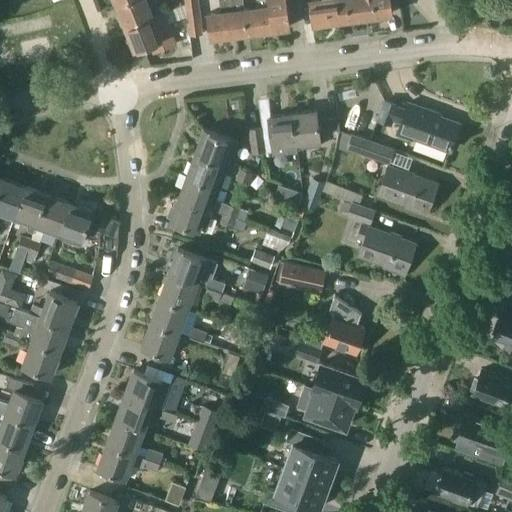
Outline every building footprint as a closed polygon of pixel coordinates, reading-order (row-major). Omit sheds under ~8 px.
[(126,25),(153,15),(147,0),(124,0),(118,2),(122,15),(120,15),(123,24),(125,23),(126,25)] [(196,0),(186,1),(187,12),(200,10),(198,0),(196,0)] [(232,0),(219,0),(221,11),(208,13),(211,37),(237,33),(234,9),(232,0)] [(232,0),(234,9),(237,33),(263,30),(260,6),(244,8),(243,0),(232,0)] [(258,0),(260,6),(263,30),(290,26),(286,2),(285,0),(258,0)] [(337,0),(310,0),(314,23),(340,20),(337,0)] [(337,0),(340,20),(366,16),(363,0),(337,0)] [(363,0),(366,16),(392,13),(390,0),(363,0)] [(200,10),(187,12),(190,35),(203,33),(200,10)] [(135,49),(149,43),(152,53),(176,44),(169,22),(164,11),(153,15),(126,25),(131,37),(129,38),(132,46),(134,46),(135,49)] [(384,100),(378,119),(391,123),(393,118),(401,121),(397,132),(415,138),(415,137),(451,149),(452,144),(454,145),(456,141),(454,140),(460,122),(424,110),(425,107),(408,101),(405,109),(397,106),(397,104),(384,100)] [(293,112),(297,148),(321,145),(317,109),(293,112)] [(274,151),(297,148),(293,112),(269,115),(274,151)] [(204,127),(196,152),(224,162),(229,164),(238,139),(204,127)] [(249,129),(252,152),(266,150),(263,127),(249,129)] [(358,153),(359,151),(363,138),(364,137),(352,133),(346,148),(358,153)] [(363,138),(359,151),(389,162),(393,149),(363,138)] [(188,174),(221,186),(226,172),(221,170),(224,162),(196,152),(188,174)] [(437,182),(388,165),(378,193),(407,203),(409,199),(429,206),(437,182)] [(253,173),(241,168),(237,178),(249,182),(253,173)] [(180,196),(213,208),(224,212),(227,203),(216,199),(221,186),(188,174),(180,196)] [(0,215),(13,220),(25,186),(3,178),(0,187),(0,215)] [(313,178),(303,204),(315,208),(325,182),(313,178)] [(34,232),(38,222),(48,194),(25,186),(13,220),(28,225),(28,231),(34,232)] [(43,231),(58,236),(70,202),(48,194),(38,222),(45,225),(43,231)] [(205,231),(210,215),(213,208),(180,196),(171,219),(205,231)] [(92,210),(70,202),(58,236),(80,244),(92,210)] [(374,210),(352,202),(347,215),(369,223),(374,210)] [(227,203),(224,212),(237,217),(240,207),(227,203)] [(236,219),(237,217),(224,212),(221,222),(241,229),(244,222),(236,219)] [(416,243),(369,226),(369,224),(362,221),(357,237),(364,240),(359,254),(386,263),(387,259),(407,266),(416,243)] [(27,252),(31,239),(22,236),(17,248),(27,252)] [(31,239),(27,252),(36,255),(41,243),(31,239)] [(256,246),(251,260),(270,267),(275,253),(256,246)] [(170,272),(197,282),(206,257),(179,247),(170,272)] [(47,274),(71,282),(89,289),(94,275),(76,268),(52,259),(47,274)] [(322,291),(327,269),(284,260),(280,281),(322,291)] [(160,297),(188,307),(197,282),(170,272),(160,297)] [(211,278),(208,286),(222,292),(225,283),(211,278)] [(222,292),(208,286),(205,295),(219,300),(222,292)] [(41,316),(69,326),(78,301),(50,291),(41,316)] [(329,309),(335,311),(324,341),(355,352),(364,327),(357,324),(361,313),(362,312),(335,294),(334,295),(329,309)] [(151,322),(179,332),(188,307),(160,297),(151,322)] [(60,350),(69,326),(41,316),(30,312),(16,307),(11,321),(18,324),(14,333),(20,335),(21,336),(32,340),(60,350)] [(511,313),(504,310),(500,321),(497,320),(493,332),(495,332),(494,336),(507,340),(505,346),(511,348),(511,313)] [(179,332),(151,322),(142,346),(169,356),(179,332)] [(193,327),(190,336),(204,341),(207,332),(193,327)] [(21,336),(20,335),(14,333),(7,331),(4,339),(18,344),(21,336)] [(321,349),(295,339),(290,352),(317,361),(321,349)] [(60,350),(32,340),(23,365),(51,375),(60,350)] [(313,386),(356,401),(358,396),(362,397),(367,384),(363,383),(365,377),(322,361),(313,386)] [(475,389),(474,392),(504,403),(505,401),(511,404),(511,379),(482,368),(478,379),(475,378),(471,388),(475,389)] [(162,407),(165,399),(172,381),(162,377),(162,379),(135,369),(126,393),(162,407)] [(42,399),(31,395),(34,384),(10,375),(6,386),(14,389),(10,401),(0,397),(0,411),(6,413),(33,424),(42,399)] [(356,401),(313,386),(313,387),(315,388),(307,412),(346,425),(347,422),(350,415),(349,415),(354,402),(356,402),(356,401)] [(162,407),(126,393),(116,418),(144,428),(149,412),(152,404),(162,407)] [(266,396),(262,407),(285,415),(289,404),(266,396)] [(175,421),(178,413),(164,408),(161,416),(175,421)] [(33,424),(6,413),(0,428),(0,439),(24,448),(33,424)] [(457,437),(459,438),(456,446),(503,464),(511,438),(511,431),(497,426),(497,425),(466,414),(462,424),(459,423),(455,433),(458,435),(457,437)] [(116,418),(107,443),(158,462),(161,453),(137,445),(144,428),(116,418)] [(284,466),(329,482),(338,458),(311,448),(316,435),(292,426),(287,440),(293,442),(284,466)] [(24,448),(0,439),(0,467),(15,473),(24,448)] [(155,469),(158,463),(158,462),(107,443),(98,468),(125,478),(132,461),(155,469)] [(329,482),(284,466),(275,490),(269,488),(264,501),(288,510),(293,497),(320,507),(329,482)] [(438,480),(436,485),(437,488),(436,491),(453,497),(452,499),(462,503),(463,500),(468,502),(468,501),(477,505),(486,482),(476,479),(476,478),(473,477),(474,475),(464,471),(464,474),(445,467),(441,479),(438,480)] [(511,473),(503,470),(494,493),(511,499),(511,473)] [(82,511),(113,511),(118,500),(90,490),(82,511)]
